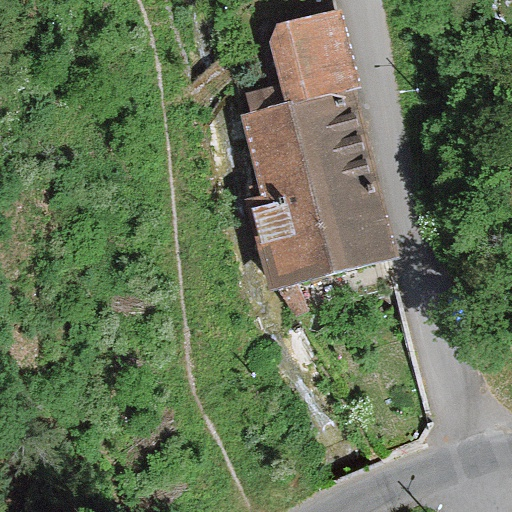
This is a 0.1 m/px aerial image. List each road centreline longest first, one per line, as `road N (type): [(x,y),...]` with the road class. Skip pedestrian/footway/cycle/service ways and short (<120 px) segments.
road 1 (residential): [(475,457),(383,120),(362,0)]
road 2 (residential): [(475,457),(334,511)]
